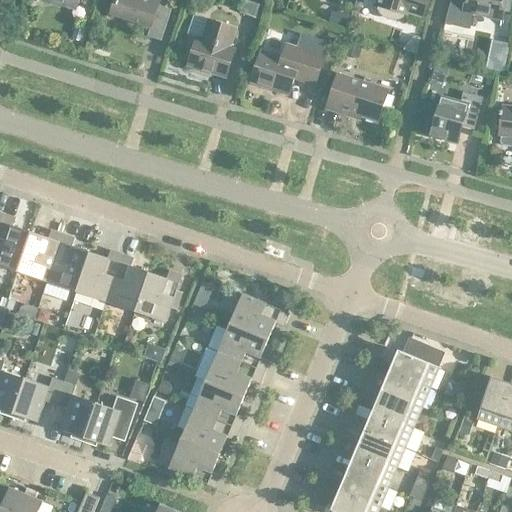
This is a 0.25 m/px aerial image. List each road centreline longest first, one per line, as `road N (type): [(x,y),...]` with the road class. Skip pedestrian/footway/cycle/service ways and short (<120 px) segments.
road 1 (residential): [(351,296),(0,173)]
road 2 (tertiary): [(355,224),(0,119)]
road 3 (residential): [(254,511),(351,296)]
road 4 (residential): [(511,351),(351,296)]
